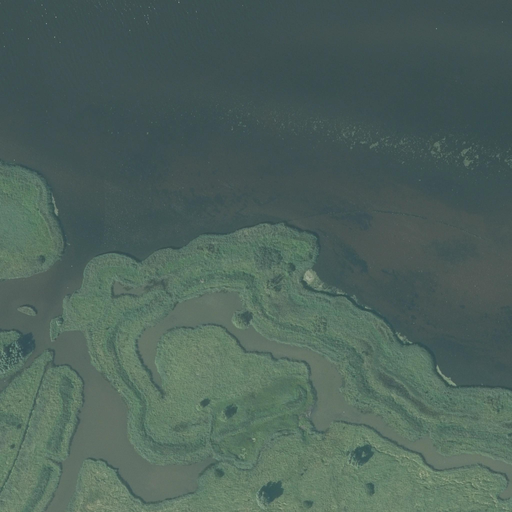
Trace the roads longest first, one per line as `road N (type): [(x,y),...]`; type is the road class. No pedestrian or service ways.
road 1 (track): [(511,447),(423,431),(362,390),(350,356),(270,324),(246,279),(219,277),(123,319),(111,339),(121,375),(141,401),(139,430),(156,449),(196,446),(297,403),(301,390)]
road 2 (track): [(25,511),(63,416),(64,382)]
